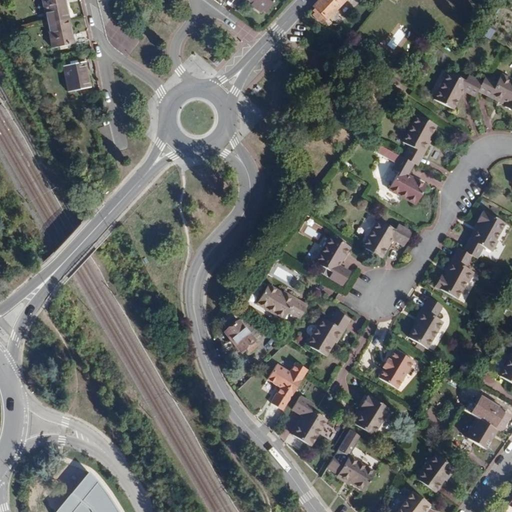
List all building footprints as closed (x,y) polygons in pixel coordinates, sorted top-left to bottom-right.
[(40,0),(45,24),(68,20),(64,0),(40,0)] [(275,0),(246,0),(253,4),(263,11),(266,13),(275,0)] [(318,0),(310,9),(314,13),(313,14),(322,23),(325,20),(326,20),(339,6),(345,0),(318,0)] [(263,11),(253,4),(250,7),(260,15),(263,11)] [(68,20),(45,24),(50,49),(73,44),(68,20)] [(495,29),(483,23),(477,31),(490,37),(495,29)] [(84,63),(61,67),(67,92),(89,88),(84,63)] [(390,73),(386,78),(396,85),(400,80),(390,73)] [(478,90),(481,83),(467,76),(465,81),(447,73),(433,100),(452,110),(462,91),(474,97),(478,90)] [(496,83),(485,77),(481,83),(478,90),(489,96),(489,95),(505,103),(504,106),(511,110),(511,80),(500,74),(496,83)] [(409,146),(402,158),(413,164),(416,166),(422,153),(421,152),(435,125),(416,115),(402,142),(409,146)] [(375,153),(390,160),(396,148),(388,144),(386,149),(379,145),(375,153)] [(406,175),(413,164),(402,158),(399,156),(391,170),(396,172),(388,189),(415,204),(425,185),(406,175)] [(469,240),(463,251),(471,256),(476,259),(482,247),(491,252),(497,241),(495,240),(504,223),(482,211),(475,224),(478,226),(470,240),(469,240)] [(377,220),(361,247),(381,259),(392,240),(403,246),(411,233),(397,225),(395,230),(377,220)] [(23,228),(14,234),(19,241),(27,235),(23,228)] [(330,235),(315,263),(331,273),(329,277),(342,285),(350,272),(338,266),(349,247),(330,235)] [(463,251),(458,249),(451,260),(453,261),(445,276),(441,274),(434,286),(457,299),(466,282),(467,283),(473,272),(465,268),(471,256),(463,251)] [(288,312),(299,319),(307,306),(295,299),(294,301),(267,284),(256,303),(283,319),(288,312)] [(424,311),(408,338),(427,349),(442,322),(435,318),(442,306),(429,299),(423,310),(424,311)] [(322,318),(306,345),(325,356),(341,329),(342,330),(349,319),(336,311),(330,323),(322,318)] [(254,340),(265,331),(243,318),(239,321),(223,333),(231,342),(239,352),(246,347),(249,351),(258,345),(254,340)] [(383,368),(377,378),(396,389),(413,362),(394,350),(388,360),(387,359),(381,367),(383,368)] [(511,354),(499,376),(511,384),(511,354)] [(304,377),(308,370),(297,363),(288,377),(285,375),(286,373),(277,366),(267,381),(277,387),(278,385),(280,387),(282,388),(279,394),(277,393),(271,404),(283,412),(292,397),(304,377)] [(301,419),(292,435),(310,446),(326,419),(310,410),(313,405),(299,396),(291,409),(303,417),(301,419)] [(365,409),(355,425),(372,435),(388,409),(368,396),(361,407),(365,409)] [(481,396),(470,414),(479,419),(494,428),(504,411),(481,396)] [(504,411),(494,428),(497,430),(498,431),(508,414),(504,411)] [(494,428),(479,419),(467,438),(485,450),(497,430),(494,428)] [(359,436),(348,430),(326,469),(336,475),(348,456),(359,436)] [(435,455),(417,480),(434,493),(453,468),(435,455)] [(348,456),(336,475),(346,481),(363,492),(375,473),(348,456)] [(88,473),(56,511),(117,511),(112,502),(98,483),(88,473)] [(412,491),(397,511),(423,511),(429,504),(412,491)]
